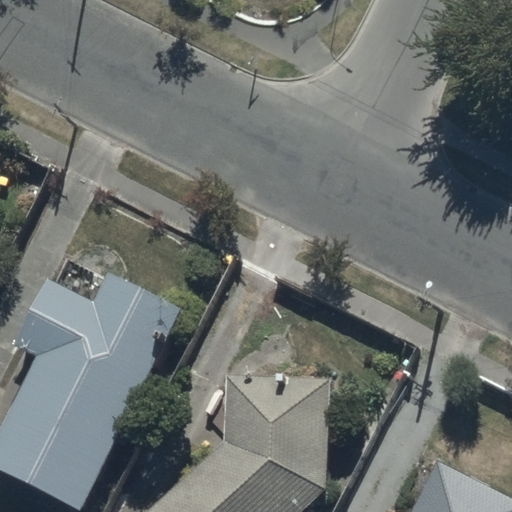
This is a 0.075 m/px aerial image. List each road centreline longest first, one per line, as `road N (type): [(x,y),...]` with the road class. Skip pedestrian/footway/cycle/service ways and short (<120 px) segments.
road 1 (residential): [(0,8),(338,186)]
road 2 (residential): [(338,186),(432,0)]
road 3 (residential): [(338,186),(511,274)]
